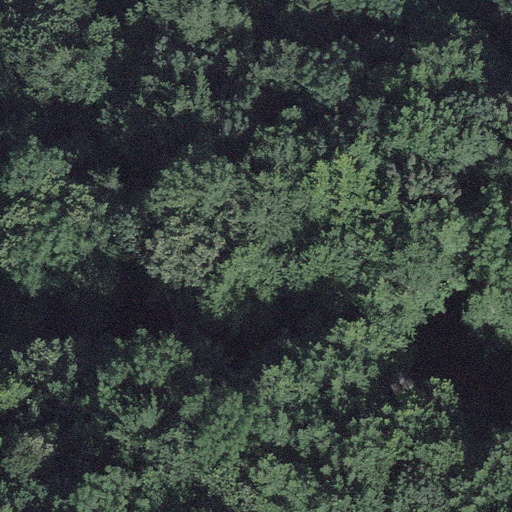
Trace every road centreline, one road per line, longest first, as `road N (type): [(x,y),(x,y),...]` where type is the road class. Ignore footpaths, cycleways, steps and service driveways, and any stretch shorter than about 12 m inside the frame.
road 1 (motorway): [(504,511),(0,251)]
road 2 (track): [(0,367),(272,362),(360,370),(511,409)]
